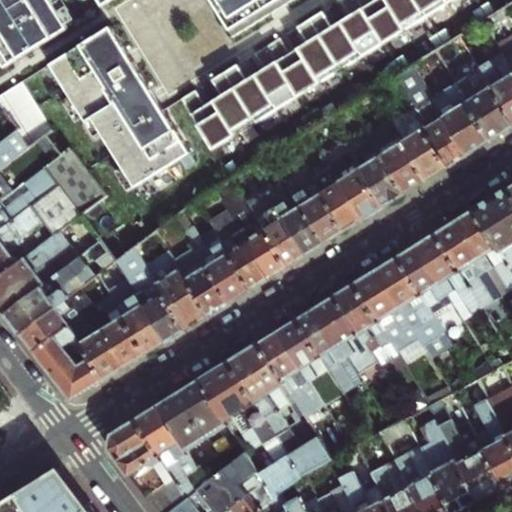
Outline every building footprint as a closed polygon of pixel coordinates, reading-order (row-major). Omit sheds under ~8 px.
[(52,0),(0,0),(0,55),(7,67),(70,28),(52,0)] [(187,100),(219,149),(456,0),(344,0),(345,0),(354,15),(337,26),(328,11),(303,27),(312,41),(294,53),(285,38),(260,54),(269,68),(252,79),(243,65),(218,80),(227,96),(210,106),(201,91),(187,100)] [(214,0),(231,27),(273,0),(214,0)] [(195,153),(116,27),(54,64),(90,122),(97,118),(140,188),(195,153)] [(511,73),(511,68),(504,55),(501,51),(488,59),(497,73),(500,81),(511,73)] [(488,59),(478,65),(479,66),(491,87),(511,120),(511,73),(500,81),(497,73),(488,59)] [(414,65),(394,78),(402,91),(422,78),(414,65)] [(491,87),(479,66),(466,74),(475,88),(476,96),(491,87)] [(511,129),(511,120),(491,87),(476,96),(475,88),(466,74),(466,73),(455,80),(493,141),(504,134),(511,129)] [(394,78),(373,91),(378,99),(384,108),(429,181),(440,174),(450,168),(411,105),(402,91),(394,78)] [(444,87),(445,88),(454,103),(460,106),(445,116),(469,156),(481,149),(493,141),(455,80),(444,87)] [(454,103),(445,88),(432,96),(434,99),(445,116),(460,106),(454,103)] [(373,91),(364,97),(369,104),(378,99),(373,91)] [(431,93),(417,101),(421,107),(434,99),(432,96),(431,93)] [(417,101),(411,105),(450,168),(460,162),(469,156),(445,116),(434,99),(421,107),(417,101)] [(429,181),(384,108),(371,116),(381,131),(392,149),(383,155),(408,194),(419,187),(429,181)] [(367,165),(362,168),(386,208),(397,201),(408,194),(383,155),(372,137),(363,123),(353,129),(363,145),(356,149),(367,165)] [(309,131),(291,143),(296,151),(309,142),(312,148),(318,145),(309,131)] [(381,131),(372,137),(383,155),(392,149),(381,131)] [(32,179),(47,167),(63,155),(48,134),(29,148),(16,158),(32,179)] [(354,173),(341,181),(365,221),(376,214),(386,208),(362,168),(343,138),(334,144),(338,150),(334,152),(339,160),(341,159),(344,163),(354,173)] [(60,186),(33,207),(0,231),(0,278),(20,263),(12,252),(22,244),(22,239),(45,222),(56,236),(71,224),(83,215),(108,196),(72,148),(63,155),(47,167),(60,186)] [(323,175),(315,180),(347,232),(356,226),(365,221),(341,181),(333,169),(321,150),(311,156),(323,175)] [(354,173),(344,163),(333,169),(341,181),(354,173)] [(286,177),(292,187),(328,244),(339,237),(347,232),(315,180),(311,175),(304,180),(300,174),(296,176),(294,172),(286,177)] [(0,185),(0,202),(12,194),(14,192),(6,181),(0,185)] [(328,244),(292,187),(285,192),(280,184),(274,188),(271,183),(266,187),(309,256),(319,250),(328,244)] [(309,256),(266,187),(260,191),(263,195),(256,199),(267,215),(269,214),(275,223),(265,229),(289,268),(299,262),(309,256)] [(198,202),(203,210),(221,198),(216,190),(207,195),(198,202)] [(265,229),(259,220),(240,190),(223,201),(233,217),(272,279),(281,273),(289,268),(265,229)] [(511,192),(510,190),(493,200),(477,210),(511,268),(511,192)] [(18,201),(12,194),(0,202),(0,212),(1,213),(18,201)] [(0,231),(33,207),(25,196),(18,201),(1,213),(0,212),(0,231)] [(511,268),(477,210),(466,217),(457,223),(488,273),(496,268),(511,294),(511,293),(511,268)] [(267,215),(259,220),(265,229),(275,223),(269,214),(267,215)] [(272,279),(233,217),(220,225),(218,221),(212,224),(215,228),(253,291),(264,284),(272,279)] [(446,229),(438,235),(485,310),(497,303),(489,289),(482,277),(488,273),(457,223),(446,229)] [(56,236),(20,263),(0,278),(0,303),(8,315),(82,257),(66,236),(74,229),(71,224),(56,236)] [(189,233),(192,238),(232,303),(245,296),(253,291),(215,228),(203,236),(197,228),(189,233)] [(429,240),(419,246),(450,297),(457,293),(472,318),(479,314),(483,319),(488,316),(485,310),(438,235),(429,240)] [(232,303),(192,238),(171,251),(172,253),(211,317),(223,309),(232,303)] [(102,242),(90,250),(107,272),(118,263),(102,242)] [(145,243),(138,249),(188,331),(200,323),(211,317),(172,253),(157,262),(145,243)] [(408,253),(399,258),(446,334),(458,327),(443,301),(450,297),(419,246),(408,253)] [(130,281),(138,294),(169,343),(179,337),(188,331),(138,249),(119,263),(126,274),(136,268),(140,275),(130,281)] [(82,257),(8,315),(17,326),(25,336),(82,292),(91,285),(95,282),(84,268),(88,266),(82,257)] [(388,265),(378,272),(422,343),(430,356),(435,363),(456,350),(446,334),(399,258),(388,265)] [(504,299),(511,294),(496,268),(488,273),(496,285),(504,299)] [(422,343),(378,272),(369,277),(357,285),(401,356),(422,343)] [(496,285),(488,273),(482,277),(489,289),(496,285)] [(95,282),(91,285),(99,297),(109,291),(101,277),(95,282)] [(169,343),(138,294),(130,281),(129,279),(110,291),(112,294),(149,355),(159,349),(169,343)] [(348,290),(338,296),(374,356),(387,348),(397,365),(403,361),(401,356),(357,285),(348,290)] [(72,325),(80,318),(92,309),(95,307),(82,292),(25,336),(31,344),(37,352),(72,325)] [(466,322),(472,318),(457,293),(450,297),(466,322)] [(115,322),(104,328),(129,368),(140,361),(149,355),(112,294),(98,305),(102,310),(106,307),(115,322)] [(374,356),(338,296),(329,302),(318,309),(349,358),(360,376),(373,368),(379,364),(374,356)] [(466,322),(450,297),(443,301),(458,327),(466,322)] [(95,307),(92,309),(104,328),(115,322),(106,307),(102,310),(98,305),(95,307)] [(310,314),(300,320),(347,396),(358,389),(341,363),(349,358),(318,309),(310,314)] [(129,368),(104,328),(91,336),(80,318),(72,325),(106,382),(119,374),(129,368)] [(290,326),(280,332),(327,408),(336,403),(347,396),(300,320),(290,326)] [(106,382),(72,325),(37,352),(56,377),(74,402),(106,382)] [(327,408),(280,332),(270,338),(262,344),(287,385),(308,420),(327,408)] [(422,343),(401,356),(403,361),(408,369),(430,356),(422,343)] [(287,385),(262,344),(246,353),(232,362),(278,437),(283,435),(299,425),(296,421),(301,419),(282,388),(287,385)] [(366,385),(360,376),(349,358),(341,363),(358,389),(366,385)] [(278,437),(232,362),(216,372),(201,381),(227,422),(232,418),(254,452),(274,440),(278,437)] [(381,381),(387,377),(379,364),(373,368),(381,381)] [(227,422),(201,381),(179,395),(160,407),(188,452),(230,426),(227,422)] [(433,409),(445,402),(455,397),(451,389),(428,402),(433,409)] [(467,445),(445,402),(433,409),(443,428),(482,502),(492,496),(507,489),(480,438),(467,445)] [(511,440),(499,415),(492,402),(480,409),(492,432),(480,438),(507,489),(511,485),(511,440)] [(188,452),(160,407),(150,413),(138,420),(175,479),(181,489),(188,500),(197,492),(182,468),(186,465),(182,460),(189,455),(188,452)] [(511,408),(499,415),(511,440),(511,408)] [(413,419),(409,412),(401,416),(405,424),(409,421),(413,419)] [(175,479),(138,420),(125,429),(114,436),(111,450),(148,499),(175,479)] [(387,433),(394,445),(416,434),(409,421),(405,424),(393,430),(387,433)] [(482,502),(443,428),(430,435),(439,453),(428,459),(456,511),(463,511),(469,509),(482,502)] [(333,461),(320,439),(295,454),(283,435),(278,437),(303,478),(308,474),(333,461)] [(278,437),(274,440),(286,459),(261,475),(265,482),(276,499),(284,493),(303,478),(278,437)] [(213,480),(247,453),(240,442),(209,461),(197,468),(204,479),(198,484),(202,489),(213,480)] [(401,459),(407,471),(428,511),(456,511),(428,459),(423,448),(401,459)] [(247,453),(213,480),(231,509),(265,482),(261,475),(249,456),(247,453)] [(204,454),(193,461),(197,468),(209,461),(204,454)] [(401,459),(387,466),(393,479),(407,471),(401,459)] [(374,473),(382,487),(394,511),(428,511),(407,471),(393,479),(387,466),(374,473)] [(0,506),(0,511),(86,511),(93,508),(62,467),(0,506)] [(349,486),(361,511),(394,511),(382,487),(369,493),(357,471),(344,478),(349,486)] [(175,479),(148,499),(155,509),(181,489),(175,479)] [(227,511),(259,511),(272,502),(276,499),(265,482),(231,509),(227,511)] [(361,511),(349,486),(335,493),(345,511),(344,511),(361,511)] [(181,489),(155,509),(158,511),(172,511),(188,500),(181,489)] [(202,489),(197,492),(188,500),(172,511),(201,511),(209,506),(203,497),(206,494),(202,489)] [(293,511),(289,502),(284,493),(276,499),(272,502),(277,511),(293,511)] [(344,511),(345,511),(335,493),(322,500),(327,509),(328,511),(344,511)] [(328,511),(327,509),(321,511),(311,511),(302,495),(289,502),(293,511),(328,511)]
